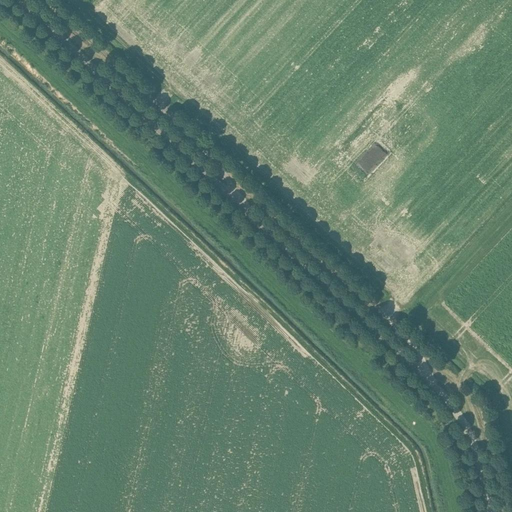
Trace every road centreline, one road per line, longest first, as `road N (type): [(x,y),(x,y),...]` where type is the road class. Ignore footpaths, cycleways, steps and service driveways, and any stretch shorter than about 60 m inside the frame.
road 1 (unclassified): [(491,511),(472,441),(429,381),(20,0)]
road 2 (track): [(230,185),(386,318),(429,381)]
road 3 (track): [(71,48),(98,56),(176,124),(221,170),(238,204)]
road 4 (track): [(383,316),(402,296),(471,364),(459,383),(471,439)]
road 5 (track): [(155,105),(172,86),(79,0)]
